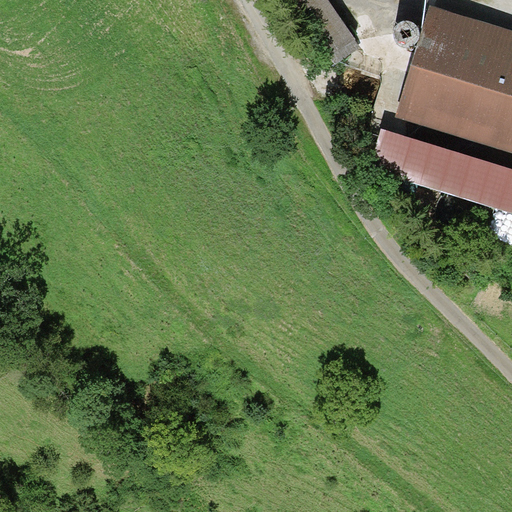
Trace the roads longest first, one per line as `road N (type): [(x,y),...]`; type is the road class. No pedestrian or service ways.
road 1 (track): [(427,511),(316,420),(228,363),(0,101)]
road 2 (track): [(511,374),(383,246),(244,0)]
road 3 (track): [(0,469),(156,511)]
